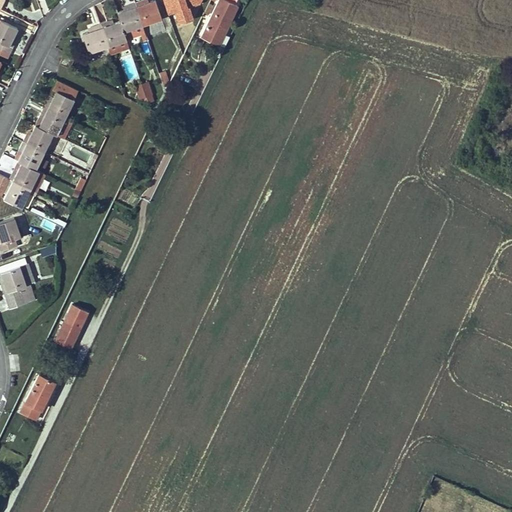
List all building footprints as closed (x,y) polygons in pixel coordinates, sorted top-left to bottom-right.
[(153,0),(146,2),(145,0),(140,0),(135,2),(142,24),(161,18),(155,0),(153,0)] [(163,0),(167,13),(176,11),(178,20),(195,15),(191,2),(198,0),(163,0)] [(218,44),(238,5),(226,0),(218,0),(201,36),(218,44)] [(142,24),(135,2),(125,6),(126,9),(123,10),(117,12),(120,21),(126,39),(140,34),(145,32),(142,24)] [(0,50),(9,54),(17,38),(13,36),(17,28),(0,19),(0,50)] [(149,35),(165,30),(161,19),(145,24),(149,35)] [(107,45),(109,53),(129,47),(126,39),(120,21),(111,24),(109,20),(100,23),(107,45)] [(107,45),(100,23),(90,27),(91,30),(82,33),(88,52),(107,45)] [(69,68),(73,58),(64,54),(60,63),(69,68)] [(165,71),(159,73),(165,92),(170,84),(165,71)] [(52,98),(48,97),(44,106),(65,116),(73,98),(78,89),(56,79),(52,89),(56,90),(52,98)] [(152,94),(147,81),(141,84),(146,96),(152,94)] [(143,97),(145,102),(147,101),(146,96),(141,84),(135,85),(139,98),(143,97)] [(65,116),(44,106),(39,116),(43,117),(39,126),(53,133),(56,135),(65,116)] [(73,121),(65,116),(56,135),(65,139),(73,121)] [(23,141),(44,151),(53,133),(39,126),(35,124),(31,133),(27,132),(23,141)] [(44,151),(23,141),(18,150),(22,152),(17,160),(35,169),(44,151)] [(44,167),(48,159),(42,156),(38,165),(44,167)] [(30,189),(36,191),(44,173),(35,169),(17,160),(9,178),(30,189)] [(80,191),(86,179),(80,177),(74,188),(80,191)] [(30,189),(9,178),(4,188),(8,189),(3,198),(21,207),(30,189)] [(32,200),(31,210),(43,212),(44,201),(32,200)] [(14,238),(20,236),(14,217),(0,221),(0,249),(0,250),(17,245),(14,238)] [(56,242),(47,245),(50,253),(56,251),(56,242)] [(0,267),(0,270),(1,272),(26,263),(25,259),(0,267)] [(4,281),(0,282),(9,308),(35,299),(32,290),(27,291),(26,284),(30,283),(32,282),(26,263),(1,272),(4,281)] [(72,304),(55,339),(70,347),(88,312),(72,304)] [(39,373),(20,411),(36,419),(41,408),(37,406),(45,390),(49,392),(54,381),(39,373)] [(45,390),(37,406),(41,408),(49,392),(45,390)]
